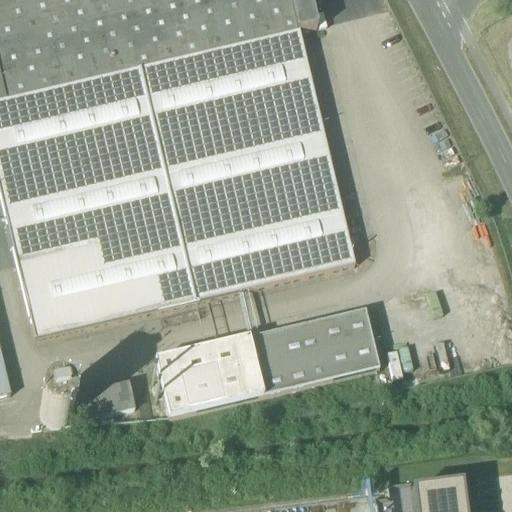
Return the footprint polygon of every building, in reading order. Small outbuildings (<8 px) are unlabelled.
[(0,0),(0,107),(298,37),(317,33),(308,0),(0,0)] [(298,37),(0,107),(0,204),(34,347),(353,271),(298,37)] [(364,318),(154,368),(168,426),(378,376),(364,318)] [(0,404),(9,402),(0,362),(0,404)] [(128,391),(73,404),(79,429),(134,415),(128,391)] [(55,401),(51,402),(48,403),(46,404),(44,405),(42,408),(41,410),(40,413),(39,414),(39,416),(39,418),(39,420),(39,423),(40,425),(41,427),(43,430),(45,432),(49,433),(53,435),(56,435),(58,434),(62,433),(66,431),(70,427),(71,424),(72,422),(72,418),(71,413),(70,411),(69,409),(68,407),(65,405),(62,403),(59,402),(55,401)] [(463,511),(461,490),(410,497),(411,511),(463,511)]
